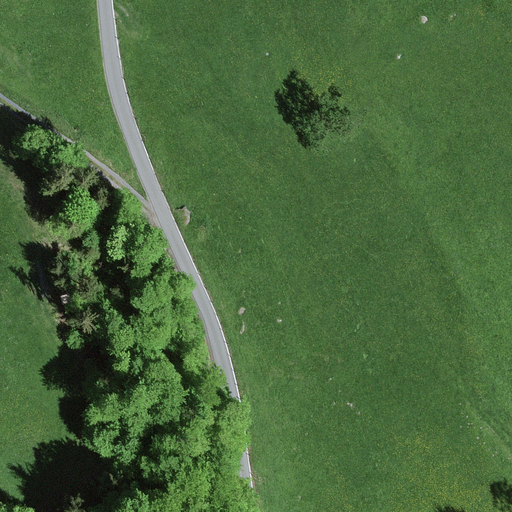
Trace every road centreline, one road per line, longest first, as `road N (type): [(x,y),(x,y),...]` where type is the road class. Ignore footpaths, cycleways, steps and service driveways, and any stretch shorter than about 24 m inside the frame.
road 1 (unclassified): [(103,0),(117,96),(216,337),(248,511)]
road 2 (track): [(0,101),(163,215)]
